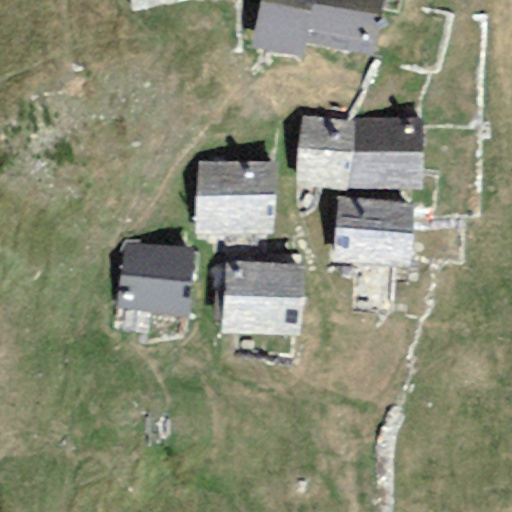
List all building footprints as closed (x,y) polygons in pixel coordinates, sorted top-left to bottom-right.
[(373,0),(268,0),(260,41),(300,49),(303,35),(364,47),(373,0)] [(350,126),(305,122),(301,184),(346,187),(350,126)] [(350,126),(346,187),(412,192),(417,131),(350,126)] [(270,171),(203,168),(200,230),(267,233),(270,171)] [(409,211),(341,205),(336,260),(404,267),(409,211)] [(188,257),(128,249),(120,301),(181,310),(188,257)] [(297,276),(230,268),(223,327),(290,335),(297,276)]
